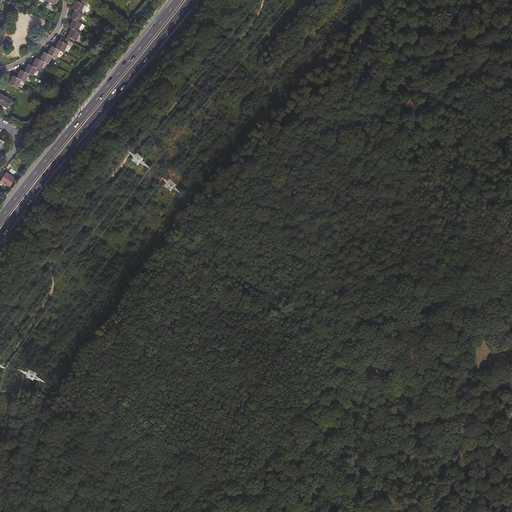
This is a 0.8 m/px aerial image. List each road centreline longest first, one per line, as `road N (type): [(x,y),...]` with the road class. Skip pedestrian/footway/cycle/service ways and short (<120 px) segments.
road 1 (track): [(261,0),(253,22),(114,178),(47,227),(51,288),(42,314),(0,367)]
road 2 (track): [(511,246),(450,300),(347,360),(220,511)]
road 3 (trunk): [(0,234),(189,0)]
road 4 (trunk): [(174,0),(0,216)]
road 5 (residential): [(23,140),(151,3)]
